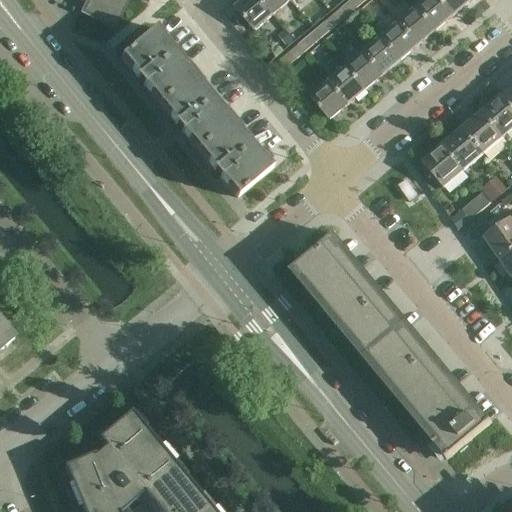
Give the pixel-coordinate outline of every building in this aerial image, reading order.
[(88,0),(86,6),(82,13),(113,29),(127,0),(138,0),(146,4),(148,0),(88,0)] [(273,18),(257,0),(247,0),(235,10),(255,34),(273,18)] [(291,4),(287,0),(257,0),(273,18),(291,4)] [(353,0),(350,3),(357,10),(366,3),(363,0),(353,0)] [(454,18),(438,0),(426,0),(416,9),(436,33),(454,18)] [(471,3),(468,0),(438,0),(454,18),(471,3)] [(341,10),(348,18),(357,10),(350,3),(341,10)] [(436,33),(416,9),(398,24),(418,48),(436,33)] [(333,17),(339,25),(348,18),(341,10),(333,17)] [(324,25),(330,33),(339,25),(333,17),(324,25)] [(418,48),(398,24),(381,39),(401,62),(418,48)] [(315,32),(322,40),(330,33),(324,25),(315,32)] [(159,106),(194,77),(155,30),(120,59),(159,106)] [(284,32),(278,38),(286,48),(293,42),(284,32)] [(306,40),(313,48),(322,40),(315,32),(306,40)] [(401,62),(381,39),(363,54),(383,77),(401,62)] [(298,47),(304,55),(313,48),(306,40),(298,47)] [(289,55),(295,62),(304,55),(298,47),(289,55)] [(383,77),(363,54),(346,69),(366,92),(383,77)] [(295,62),(289,55),(280,62),(286,70),(295,62)] [(366,92),(346,69),(328,83),(348,107),(366,92)] [(198,153),(233,124),(194,77),(159,106),(198,153)] [(348,107),(328,83),(310,99),(330,122),(348,107)] [(511,88),(502,97),(511,109),(511,88)] [(511,133),(511,109),(502,97),(482,114),(504,140),(511,133)] [(504,140),(482,114),(462,131),(484,157),(504,140)] [(233,124),(198,153),(237,200),(272,171),(233,124)] [(484,157),(462,131),(442,148),(464,174),(484,157)] [(464,174),(442,148),(422,165),(444,191),(464,174)] [(492,204),(497,199),(508,191),(497,178),(482,191),(492,204)] [(418,198),(407,182),(399,188),(410,204),(418,198)] [(462,212),(471,222),(491,205),(483,194),(462,212)] [(499,261),(511,252),(511,220),(484,239),(499,261)] [(488,427),(333,241),(332,240),(295,271),(451,458),(488,427)] [(511,280),(511,252),(499,261),(511,280)] [(0,354),(14,342),(15,341),(0,322),(0,354)] [(122,511),(139,499),(149,511),(215,511),(134,414),(132,416),(130,414),(97,441),(104,449),(93,458),(93,456),(62,469),(80,511),(122,511)]
